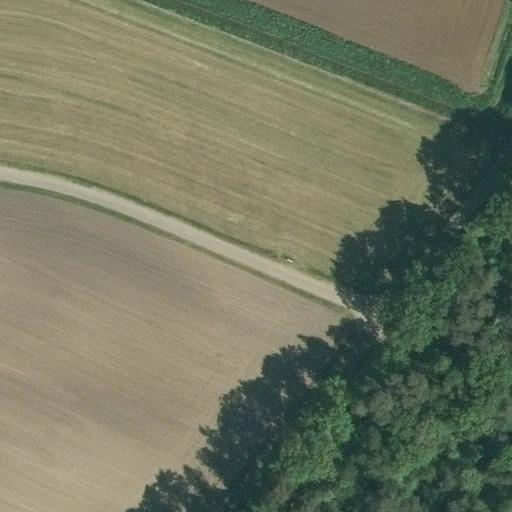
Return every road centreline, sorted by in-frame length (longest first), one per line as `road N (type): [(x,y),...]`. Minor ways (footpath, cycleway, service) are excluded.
road 1 (unclassified): [(224,511),(511,150)]
road 2 (track): [(380,318),(511,352)]
